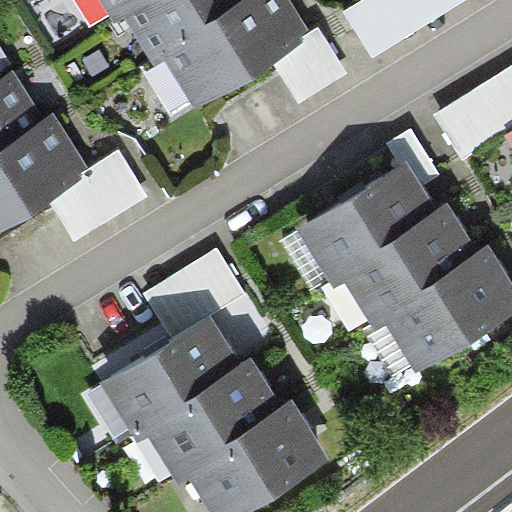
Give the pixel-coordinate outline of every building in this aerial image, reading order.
[(100,0),(114,21),(122,16),(146,0),(100,0)] [(163,58),(249,0),(146,0),(122,16),(154,64),(163,58)] [(249,0),(163,58),(196,111),(273,63),(304,43),(301,38),(309,33),(288,0),(249,0)] [(468,0),(367,0),(345,14),(373,61),(468,0)] [(304,43),(273,63),(299,105),(349,75),(319,28),(309,33),(301,38),(304,43)] [(511,67),(435,115),(465,163),(511,133),(511,67)] [(0,156),(49,123),(16,76),(7,82),(0,87),(0,156)] [(0,156),(0,232),(50,199),(91,171),(56,119),(49,123),(0,156)] [(388,145),(402,167),(407,164),(421,187),(441,174),(412,129),(388,145)] [(91,171),(50,199),(75,243),(149,198),(120,153),(91,171)] [(300,236),(335,288),(343,284),(442,216),(421,187),(407,164),(402,167),(300,236)] [(442,216),(343,284),(374,329),(382,321),(482,257),(450,210),(442,216)] [(144,295),(174,343),(211,319),(248,297),(217,249),(144,295)] [(382,321),(418,377),(511,317),(511,285),(491,252),(482,257),(382,321)] [(174,343),(103,390),(136,441),(145,436),(244,371),(211,319),(174,343)] [(188,478),(285,414),(252,365),(244,371),(145,436),(178,485),(188,478)] [(285,414),(188,478),(208,511),(254,511),(330,465),(294,407),(285,414)]
